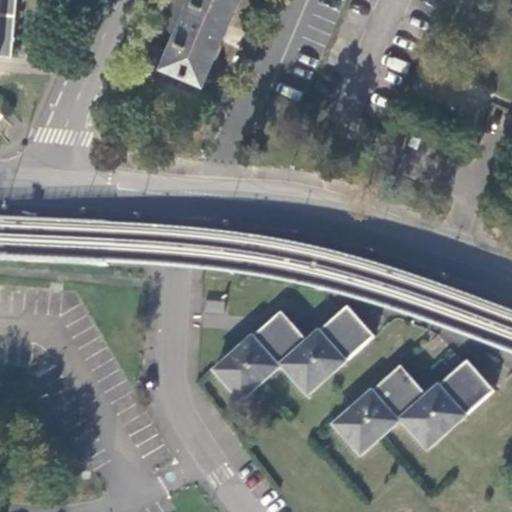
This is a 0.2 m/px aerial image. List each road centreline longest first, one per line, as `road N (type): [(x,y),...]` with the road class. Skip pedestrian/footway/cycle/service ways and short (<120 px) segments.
road 1 (unclassified): [(511,287),(308,226),(180,203)]
road 2 (unclassified): [(240,511),(172,412),(180,203)]
road 3 (unclassified): [(119,0),(40,186)]
road 4 (residential): [(303,0),(221,160)]
road 5 (unclassified): [(180,203),(40,186)]
